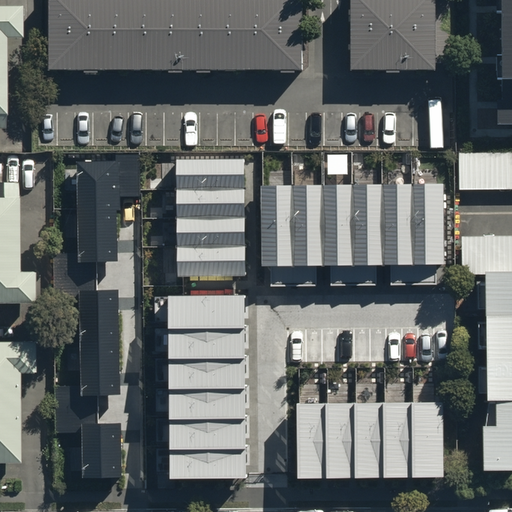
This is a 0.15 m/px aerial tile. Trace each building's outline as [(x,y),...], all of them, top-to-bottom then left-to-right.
[(301,0),(49,0),(49,72),(301,72),(301,0)] [(435,0),(350,0),(351,73),(436,73),(435,0)] [(511,0),(497,0),(497,126),(511,125),(511,0)] [(15,9),(0,8),(0,119),(2,119),(1,42),(15,42),(15,9)] [(511,153),(458,154),(459,192),(511,190),(511,153)] [(88,483),(125,483),(124,426),(97,426),(96,398),(123,397),(122,292),(96,293),(95,267),(122,266),(122,199),(140,199),(140,156),(118,157),(118,164),(82,164),(83,252),(57,252),(57,300),(83,299),(84,386),(57,386),(58,436),(87,435),(88,483)] [(179,161),(179,189),(246,189),(246,160),(179,161)] [(0,302),(30,302),(30,269),(14,269),(13,181),(0,180),(0,302)] [(444,269),(443,186),(413,187),(414,287),(436,287),(436,269),(444,269)] [(354,187),(324,188),(325,270),(333,270),(333,288),(355,288),(354,187)] [(384,269),(383,187),(354,187),(355,288),(377,287),(376,269),(384,269)] [(413,187),(383,187),(384,269),(392,269),(392,287),(414,287),(413,187)] [(294,188),(264,188),(265,271),(273,271),(273,289),(295,288),(294,188)] [(325,270),(324,188),(294,188),(295,288),(317,288),(317,270),(325,270)] [(179,189),(179,217),(247,217),(246,189),(179,189)] [(179,217),(180,246),(247,246),(247,217),(179,217)] [(460,276),(484,276),(511,276),(511,235),(461,235),(460,276)] [(180,246),(180,275),(247,275),(247,246),(180,246)] [(511,276),(484,276),(485,405),(497,405),(497,432),(483,432),(483,474),(511,473),(511,276)] [(245,296),(171,296),(173,477),(246,476),(245,296)] [(32,345),(0,344),(0,466),(18,466),(17,375),(32,375),(32,345)] [(357,405),(329,406),(329,473),(357,472),(357,405)] [(385,405),(357,405),(357,472),(386,472),(385,405)] [(413,405),(385,405),(386,472),(414,472),(413,405)] [(442,405),(413,405),(414,472),(442,472),(442,405)] [(329,406),(301,406),(301,473),(329,473),(329,406)]
